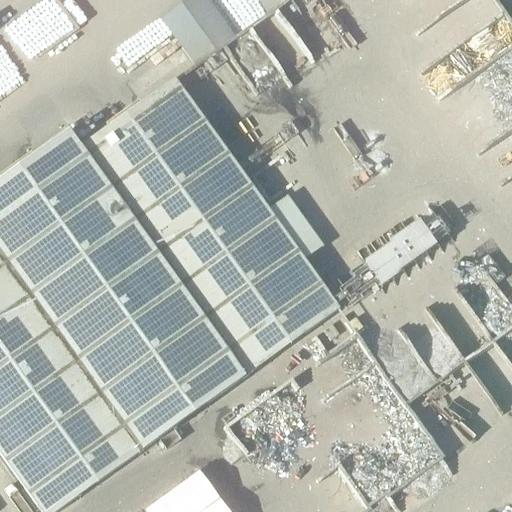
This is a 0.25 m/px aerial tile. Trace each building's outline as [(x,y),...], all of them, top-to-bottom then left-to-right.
[(1,8),(1,32),(59,31),(59,32),(89,32),(88,0),(45,0),(46,8),(1,8)] [(258,0),(267,11),(282,0),(258,0)] [(188,30),(114,57),(123,82),(197,55),(188,30)] [(0,49),(0,106),(2,105),(0,102),(0,92),(20,79),(0,49)] [(266,214),(172,84),(77,152),(65,136),(0,182),(0,459),(37,511),(58,511),(336,313),(301,264),(321,250),(285,200),(266,214)] [(353,192),(364,207),(338,227),(346,239),(393,203),(374,177),(353,192)] [(390,298),(454,262),(439,236),(375,272),(390,298)]
